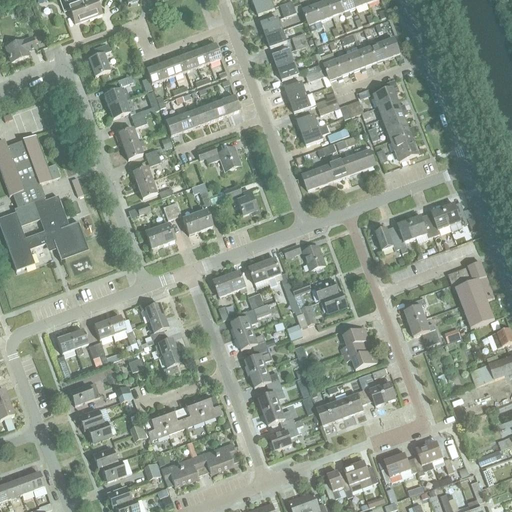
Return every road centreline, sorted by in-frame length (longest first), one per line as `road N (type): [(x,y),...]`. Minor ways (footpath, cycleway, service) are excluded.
road 1 (residential): [(267,485),(425,426),(384,313)]
road 2 (residential): [(41,432),(11,354),(14,339),(145,287)]
road 3 (residential): [(145,287),(64,71)]
road 4 (residential): [(64,71),(58,54),(136,24),(148,55),(229,25)]
road 5 (residential): [(511,292),(464,169)]
road 6 (residential): [(347,213),(464,169)]
road 7 (residential): [(189,272),(303,228)]
